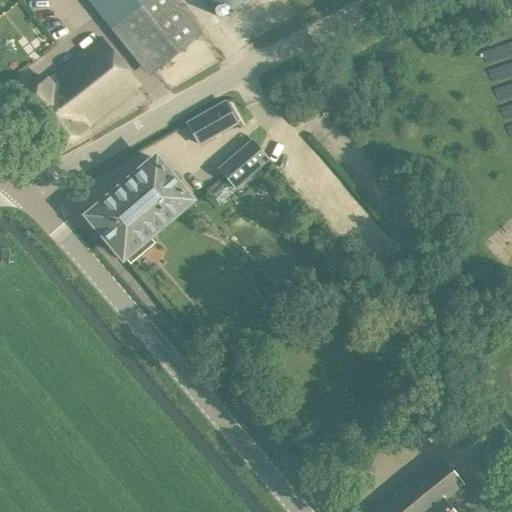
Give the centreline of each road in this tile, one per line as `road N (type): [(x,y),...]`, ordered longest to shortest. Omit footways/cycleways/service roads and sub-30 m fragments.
road 1 (tertiary): [(297,511),(26,188)]
road 2 (tertiary): [(26,188),(379,0)]
